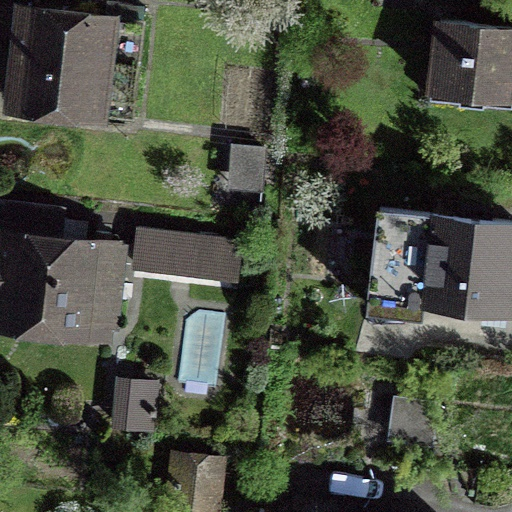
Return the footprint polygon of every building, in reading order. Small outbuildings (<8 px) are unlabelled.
[(11,0),(1,99),(107,110),(119,1),(109,0),(11,0)] [(511,28),(433,16),(426,98),(511,105),(511,28)] [(264,188),(268,140),(231,137),(228,185),(264,188)] [(63,221),(66,202),(0,193),(0,322),(116,336),(128,229),(63,221)] [(125,210),(126,199),(106,198),(106,209),(125,210)] [(511,319),(511,222),(432,214),(432,217),(377,211),(366,318),(422,322),(423,311),(482,317),(481,326),(507,328),(507,319),(511,319)] [(129,275),(235,288),(243,232),(136,218),(129,275)] [(110,424),(155,428),(160,373),(115,369),(110,424)] [(438,395),(393,390),(388,438),(433,443),(438,395)] [(171,444),(162,510),(177,511),(219,511),(228,451),(171,444)] [(458,511),(459,511),(351,502),(350,510),(252,501),(250,511),(458,511)]
